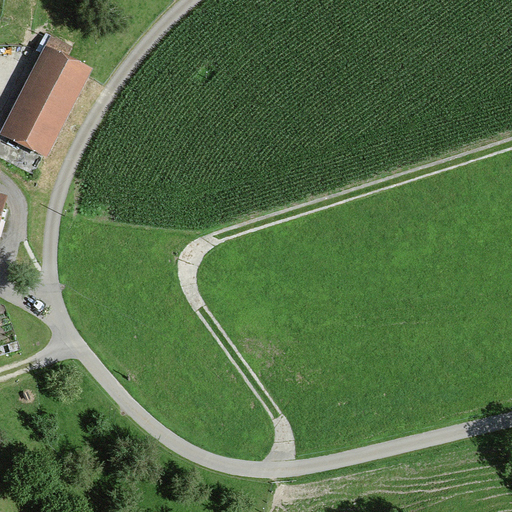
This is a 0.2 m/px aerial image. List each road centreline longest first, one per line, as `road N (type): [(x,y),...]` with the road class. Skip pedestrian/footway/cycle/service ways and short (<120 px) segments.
road 1 (unclassified): [(206,0),(121,85),(57,217),(54,279),(66,329),(98,375),(144,425),(185,454),(232,470),(278,474),(511,423)]
road 2 (track): [(511,148),(213,243),(193,257),(187,281),(199,308),(281,425),(278,474)]
